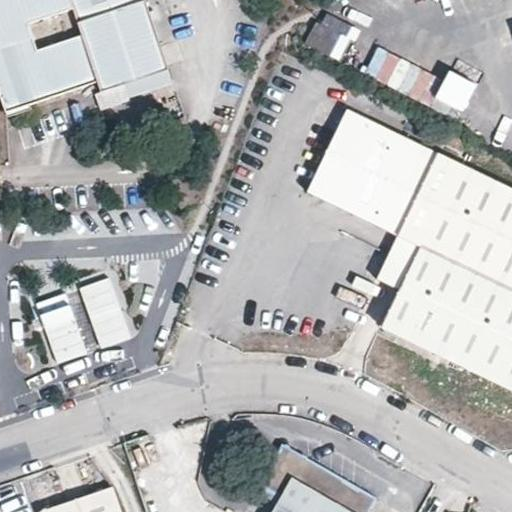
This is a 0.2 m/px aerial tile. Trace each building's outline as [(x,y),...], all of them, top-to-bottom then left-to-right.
[(0,0),(0,56),(6,74),(0,76),(0,97),(5,112),(97,81),(101,91),(139,78),(116,11),(127,8),(123,0),(0,0)] [(167,69),(143,0),(123,0),(127,8),(116,11),(139,78),(167,69)] [(457,117),(473,81),(445,68),(441,76),(378,48),(365,76),(457,117)] [(341,113),(304,194),(397,238),(423,251),(401,298),(385,332),(409,343),(484,179),(341,113)] [(511,191),(484,179),(409,343),(511,391),(511,191)] [(401,298),(423,251),(397,238),(374,286),(401,298)] [(65,294),(37,304),(58,365),(136,339),(114,276),(79,288),(81,293),(67,298),(65,294)] [(280,501),(273,511),(370,511),(376,500),(280,447),(257,487),(280,501)] [(121,511),(113,489),(47,511),(121,511)]
